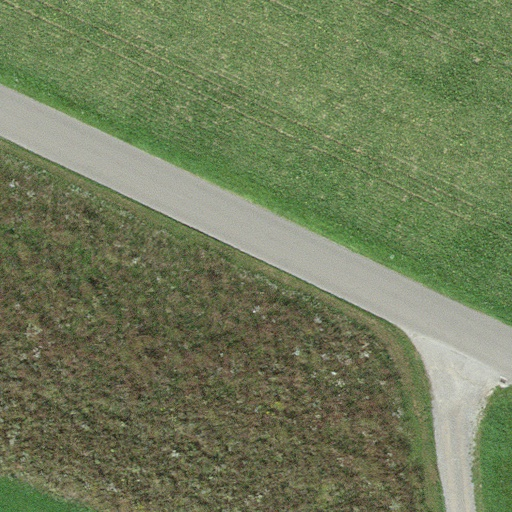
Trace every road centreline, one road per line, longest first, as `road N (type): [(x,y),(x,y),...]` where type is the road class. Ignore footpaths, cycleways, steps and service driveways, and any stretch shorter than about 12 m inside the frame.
road 1 (unclassified): [(511,351),(0,108)]
road 2 (track): [(468,511),(450,415),(466,330)]
